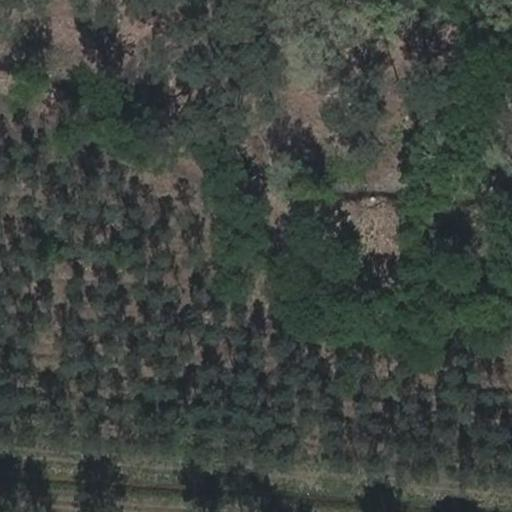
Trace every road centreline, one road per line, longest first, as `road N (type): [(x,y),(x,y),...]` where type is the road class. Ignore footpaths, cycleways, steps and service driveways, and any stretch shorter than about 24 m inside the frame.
road 1 (track): [(511,482),(0,444)]
road 2 (track): [(225,511),(0,496)]
